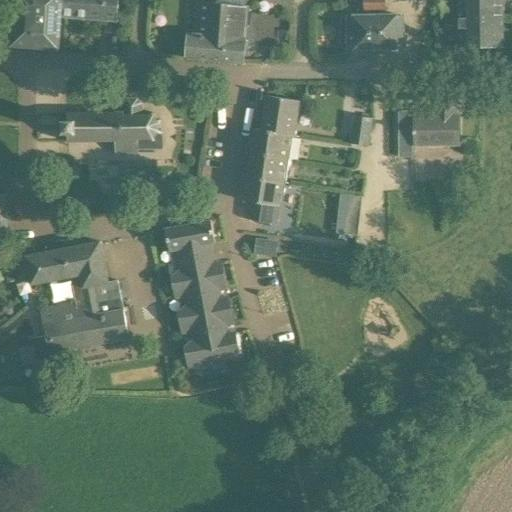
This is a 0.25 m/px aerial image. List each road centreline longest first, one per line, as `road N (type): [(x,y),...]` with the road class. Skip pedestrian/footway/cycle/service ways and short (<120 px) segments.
road 1 (residential): [(224,198),(192,213),(69,233),(49,227),(28,195),(26,59)]
road 2 (unclassified): [(511,65),(243,72)]
road 3 (unclassified): [(243,72),(26,59)]
road 4 (residential): [(224,198),(243,72)]
